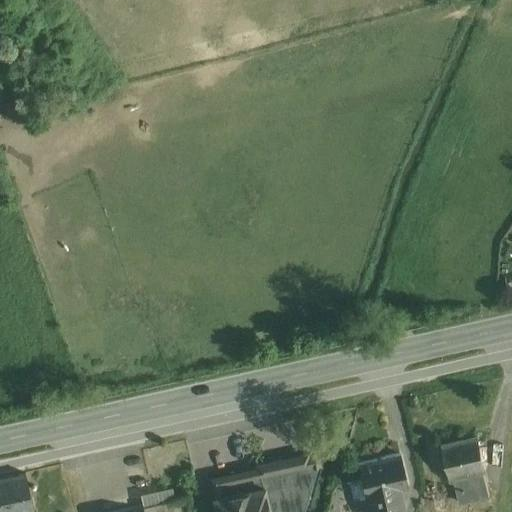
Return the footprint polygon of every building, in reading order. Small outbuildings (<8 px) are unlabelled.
[(444,444),(443,444),(451,477),(454,477),(460,502),(490,495),(484,470),(486,469),(479,436),(444,444)] [(400,454),(358,464),(366,497),(368,496),(371,511),(393,511),(403,510),(403,509),(397,510),(393,492),(399,490),(398,489),(408,487),(400,454)] [(315,457),(260,469),(263,485),(264,485),(270,511),(303,511),(317,465),(315,457)] [(260,469),(210,480),(213,496),(263,485),(260,469)] [(25,473),(0,479),(0,511),(34,511),(27,484),(25,473)] [(263,485),(213,496),(216,511),(270,511),(264,485),(263,485)] [(190,511),(187,496),(144,506),(145,511),(190,511)]
